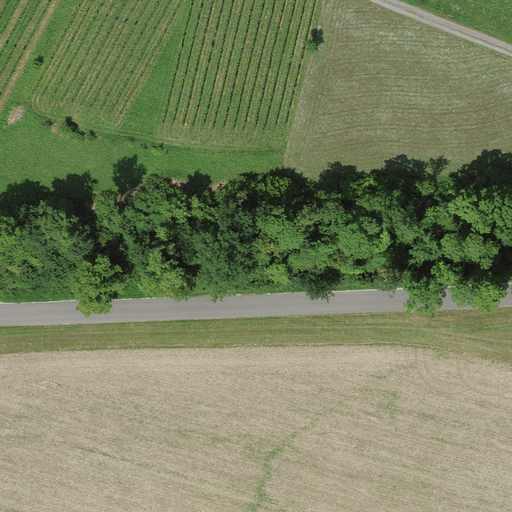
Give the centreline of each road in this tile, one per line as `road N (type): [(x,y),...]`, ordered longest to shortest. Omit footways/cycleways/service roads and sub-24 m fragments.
road 1 (unclassified): [(0,313),(511,290)]
road 2 (track): [(511,49),(388,0)]
